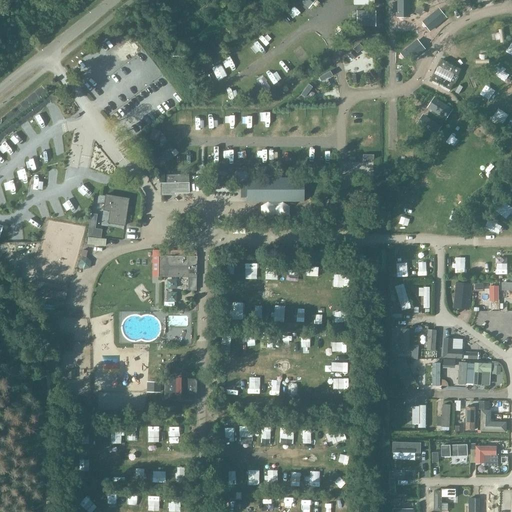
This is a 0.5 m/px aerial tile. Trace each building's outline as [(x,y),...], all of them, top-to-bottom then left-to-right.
[(297,0),(308,9),(315,0),(297,0)] [(410,0),(397,0),(397,18),(410,18),(410,0)] [(430,32),(447,18),(439,8),(422,22),(430,32)] [(356,11),(356,25),(375,25),(375,11),(356,11)] [(345,26),(335,34),(345,47),(355,39),(345,26)] [(418,40),(400,53),(408,63),(426,50),(418,40)] [(353,50),(348,55),(351,59),(357,54),(353,50)] [(462,71),(446,62),(435,81),(452,90),(462,71)] [(371,81),(377,76),(372,70),(366,74),(371,81)] [(329,71),(318,77),(321,81),(324,80),(332,75),(329,71)] [(312,87),(308,84),(300,94),(304,97),(305,95),(311,88),(312,87)] [(453,109),(434,97),(427,108),(446,120),(453,109)] [(441,127),(423,114),(416,125),(434,137),(441,127)] [(159,131),(152,129),(150,139),(157,141),(159,131)] [(166,149),(160,154),(166,162),(172,157),(166,149)] [(160,193),(188,193),(188,183),(188,174),(171,175),(171,176),(166,176),(166,183),(159,183),(160,193)] [(303,201),(303,178),(246,178),(246,200),(246,201),(303,201)] [(124,226),(128,199),(105,195),(105,196),(102,210),(109,211),(107,223),(124,226)] [(90,254),(81,258),(85,269),(95,265),(90,254)] [(158,256),(158,277),(159,277),(187,277),(195,277),(196,257),(158,256)] [(240,274),(240,262),(225,262),(225,274),(240,274)] [(342,272),(344,281),(353,279),(351,270),(342,272)] [(511,282),(502,283),(502,290),(511,290),(511,282)] [(459,291),(458,300),(460,300),(459,309),(467,309),(468,302),(469,302),(470,293),(469,293),(470,284),(461,283),(461,292),(459,291)] [(411,308),(404,284),(395,286),(402,311),(411,308)] [(485,284),(476,284),(476,308),(486,308),(485,284)] [(72,326),(74,316),(65,314),(63,324),(72,326)] [(410,329),(401,329),(400,352),(409,352),(410,329)] [(436,330),(428,330),(427,350),(435,350),(436,330)] [(72,332),(64,332),(64,348),(73,348),(72,332)] [(444,338),(443,357),(462,358),(462,350),(452,349),(453,339),(444,338)] [(121,370),(121,355),(102,355),(102,370),(121,370)] [(415,382),(406,361),(398,364),(407,386),(415,382)] [(467,363),(459,362),(457,384),(466,384),(467,363)] [(475,363),(473,385),(481,385),(482,371),(491,372),(492,364),(483,364),(483,363),(475,363)] [(493,366),(492,374),(500,374),(501,366),(493,366)] [(75,369),(66,369),(66,378),(75,378),(75,369)] [(186,377),(186,372),(174,372),(174,377),(172,379),(164,379),(164,400),(196,400),(196,381),(194,379),(188,379),(186,377)] [(160,382),(147,382),(146,392),(159,393),(160,382)] [(450,405),(443,404),(441,427),(449,427),(450,405)] [(470,407),(466,407),(465,407),(465,411),(466,412),(465,430),(474,430),(475,407),(470,407)] [(481,430),(505,431),(505,427),(506,426),(506,423),(506,422),(503,422),(502,423),(490,423),(490,411),(482,411),(481,430)] [(421,443),(393,442),(392,452),(420,453),(421,443)] [(466,445),(442,446),(442,456),(467,455),(466,445)] [(484,463),(484,455),(496,455),(496,446),(476,446),(476,463),(484,463)] [(478,511),(479,498),(469,498),(468,511),(478,511)]
